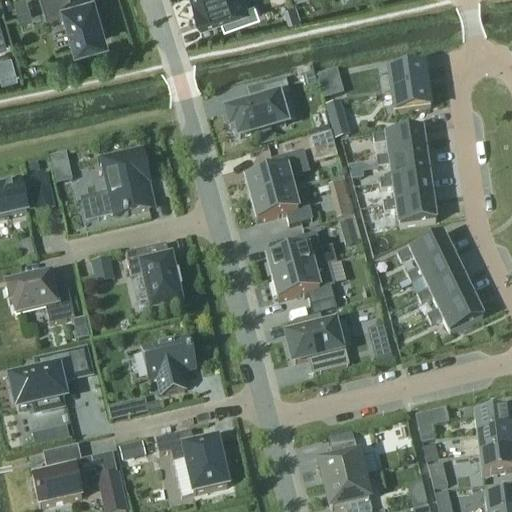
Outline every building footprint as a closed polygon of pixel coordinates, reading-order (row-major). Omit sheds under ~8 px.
[(27,0),(14,0),(13,0),(17,12),(30,8),(27,0)] [(70,0),(41,0),(47,18),(65,13),(74,49),(106,40),(101,24),(101,23),(98,11),(97,11),(94,0),(73,0),(71,1),(70,0)] [(244,0),(193,0),(202,22),(224,14),(229,28),(259,17),(254,2),(246,5),(244,0)] [(424,70),(388,75),(391,96),(427,90),(424,70)] [(313,74),(302,77),(306,91),(317,88),(313,74)] [(267,102),(226,115),(230,130),(235,129),(238,140),(286,126),(278,100),(290,97),(286,84),(264,91),(267,102)] [(338,84),(322,89),(326,100),(342,96),(338,84)] [(427,90),(391,96),(394,116),(430,111),(427,90)] [(339,105),(327,108),(329,117),(341,113),(339,105)] [(346,129),(334,133),(336,141),(348,138),(346,129)] [(386,135),(372,137),(374,147),(386,145),(388,158),(389,161),(425,156),(422,133),(386,138),(386,135)] [(331,135),(308,141),(311,153),(334,147),(331,135)] [(274,174),(245,182),(251,203),(292,192),(292,193),(300,191),(297,179),(310,176),(304,153),(271,162),(274,174)] [(112,204),(94,208),(98,222),(115,217),(115,220),(124,218),(128,218),(128,217),(150,212),(143,182),(148,181),(142,154),(103,163),(112,204)] [(65,155),(50,158),(50,159),(53,172),(68,169),(66,156),(65,155)] [(388,158),(376,159),(377,170),(390,168),(392,180),(392,184),(428,179),(425,156),(389,161),(388,158)] [(0,221),(27,216),(26,213),(36,211),(36,213),(52,210),(45,179),(30,182),(30,185),(21,188),(20,186),(1,191),(0,190),(0,221)] [(392,180),(379,182),(381,192),(393,191),(395,203),(396,207),(432,202),(428,179),(392,184),(392,180)] [(292,192),(251,203),(257,225),(286,217),(289,229),(313,222),(309,209),(297,212),(292,193),(292,192)] [(339,198),(343,218),(358,215),(354,195),(339,198)] [(395,203),(383,204),(384,215),(397,213),(399,230),(435,225),(432,202),(396,207),(395,203)] [(352,222),(339,226),(342,235),(355,232),(352,222)] [(295,253),(266,261),(272,282),(313,271),(329,267),(337,265),(332,248),(320,251),(316,235),(292,241),(295,253)] [(409,251),(396,257),(401,266),(412,260),(418,272),(419,275),(452,259),(442,238),(410,253),(409,251)] [(148,251),(125,256),(130,280),(142,278),(144,286),(150,314),(182,307),(178,290),(177,289),(175,279),(175,278),(171,260),(162,262),(159,263),(151,265),(148,251)] [(109,259),(91,264),(96,286),(115,282),(109,259)] [(418,272),(406,277),(410,286),(422,280),(428,292),(429,296),(462,280),(452,259),(419,275),(418,272)] [(313,271),(272,282),(278,304),(307,296),(310,308),(334,301),(330,288),(334,287),(329,267),(313,271)] [(50,278),(5,287),(9,305),(13,304),(16,318),(45,311),(49,327),(74,321),(68,292),(54,295),(50,278)] [(428,292),(416,298),(421,307),(432,302),(438,313),(440,317),(472,301),(462,280),(429,296),(428,292)] [(438,313),(426,318),(431,328),(442,322),(450,338),(482,322),(472,301),(440,317),(438,313)] [(334,326),(286,339),(293,366),(314,360),(318,376),(349,368),(345,351),(341,352),(334,326)] [(384,329),(368,333),(376,365),(392,361),(384,329)] [(188,340),(141,351),(148,382),(157,380),(161,398),(184,393),(180,375),(195,372),(188,340)] [(38,375),(9,381),(16,411),(33,407),(35,414),(49,411),(48,404),(65,400),(61,384),(75,380),(69,355),(35,363),(38,375)] [(145,401),(129,404),(132,418),(148,414),(145,401)] [(448,425),(445,411),(415,418),(419,432),(431,429),(448,425)] [(511,432),(509,413),(474,417),(476,437),(511,432)] [(408,425),(387,430),(392,447),(412,442),(408,425)] [(67,428),(32,436),(35,449),(70,441),(67,428)] [(511,432),(476,437),(479,457),(511,453),(511,432)] [(191,434),(155,442),(159,457),(171,454),(173,465),(185,462),(193,497),(228,489),(217,442),(194,448),(191,434)] [(143,444),(120,450),(123,464),(146,458),(143,444)] [(333,463),(319,466),(325,489),(363,480),(355,445),(330,451),(333,463)] [(435,446),(423,449),(427,465),(439,462),(435,446)] [(46,470),(30,474),(38,510),(81,500),(79,492),(78,488),(86,487),(78,448),(42,456),(46,470)] [(511,453),(479,457),(481,478),(511,473),(511,453)] [(442,466),(428,469),(432,482),(445,479),(442,466)] [(120,487),(117,475),(101,479),(104,491),(120,487)] [(371,511),(363,480),(325,489),(330,511),(331,511),(344,509),(345,511),(371,511)] [(448,494),(435,496),(438,511),(444,511),(452,510),(448,494)] [(511,511),(511,496),(484,500),(485,511),(511,511)]
